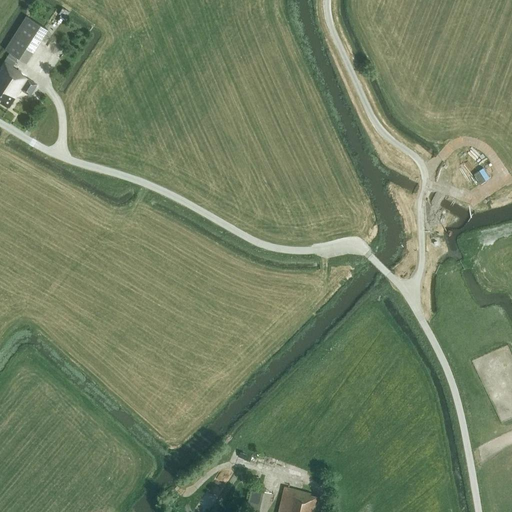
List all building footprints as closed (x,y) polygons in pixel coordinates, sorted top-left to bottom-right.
[(47,29),(26,16),(5,49),(26,62),(47,29)] [(29,95),(37,84),(21,74),(21,73),(4,61),(0,68),(0,101),(9,107),(21,89),(29,95)] [(330,486),(333,476),(321,472),(318,482),(330,486)] [(316,511),(320,498),(318,496),(311,494),(312,493),(285,486),(278,511),(316,511)] [(245,511),(265,511),(271,491),(251,487),(245,511)]
